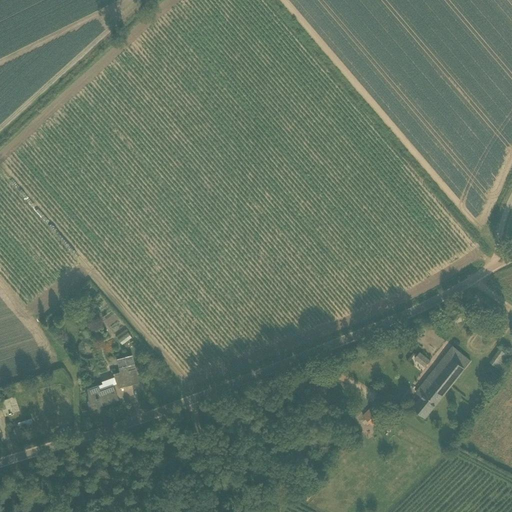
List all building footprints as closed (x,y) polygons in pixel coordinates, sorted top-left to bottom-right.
[(82,291),(82,301),(90,301),(90,291),(82,291)] [(461,311),(452,316),(455,323),(464,319),(461,311)] [(425,418),(465,369),(471,361),(453,346),(416,392),(421,397),(412,407),(425,418)] [(415,359),(425,367),(431,360),(421,352),(415,359)] [(113,374),(118,388),(139,383),(135,369),(128,371),(127,366),(118,368),(119,373),(113,374)] [(99,407),(118,400),(113,385),(99,390),(98,385),(87,389),(88,402),(87,402),(91,414),(100,411),(99,407)] [(17,396),(20,409),(36,405),(32,392),(17,396)] [(13,396),(0,400),(4,413),(17,409),(13,396)]
